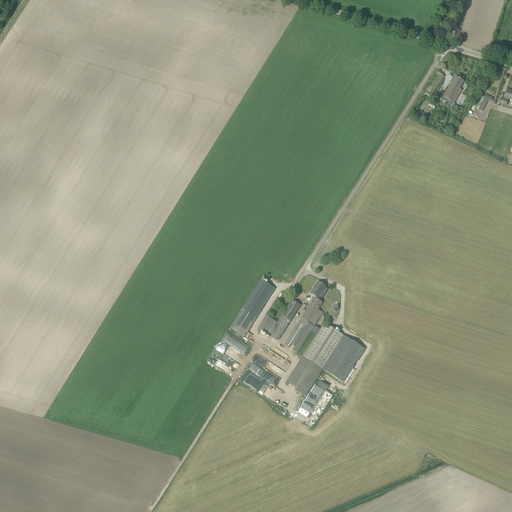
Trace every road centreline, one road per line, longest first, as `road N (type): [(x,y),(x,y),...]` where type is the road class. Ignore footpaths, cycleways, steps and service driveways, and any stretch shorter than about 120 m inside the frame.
road 1 (unclassified): [(511,65),(296,0)]
road 2 (track): [(151,508),(258,339)]
